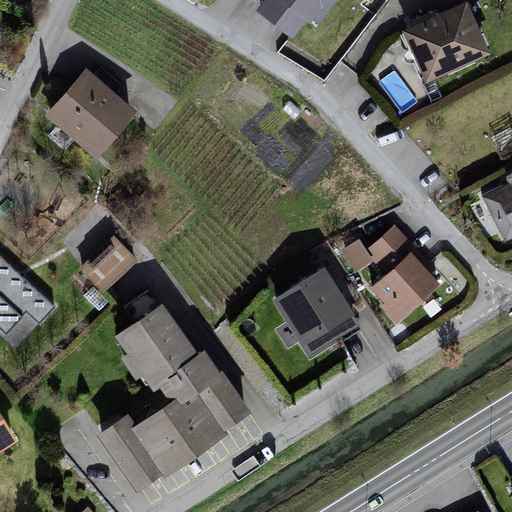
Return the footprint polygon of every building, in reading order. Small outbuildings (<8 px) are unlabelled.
[(265,0),(256,12),(291,42),(309,25),(316,32),(338,0),(265,0)] [(467,5),(403,34),(426,83),(489,57),(467,5)] [(86,68),(47,114),(97,155),(136,109),(86,68)] [(511,185),(484,200),(506,243),(511,240),(511,185)] [(397,229),(367,253),(378,282),(367,290),(397,327),(439,286),(397,229)] [(113,236),(79,270),(103,295),(137,261),(113,236)] [(55,306),(0,256),(0,325),(7,332),(26,311),(39,323),(55,306)] [(326,269),(274,301),(310,363),(356,328),(326,269)] [(162,303),(114,338),(123,356),(119,359),(135,378),(143,373),(151,389),(160,386),(198,355),(162,303)] [(160,386),(174,398),(188,403),(218,438),(227,432),(232,422),(251,411),(204,350),(198,355),(160,386)] [(174,398),(134,426),(128,429),(159,471),(166,478),(218,438),(188,403),(174,398)] [(0,451),(19,442),(0,411),(0,451)] [(127,414),(100,433),(139,487),(159,471),(128,429),(134,426),(127,414)]
